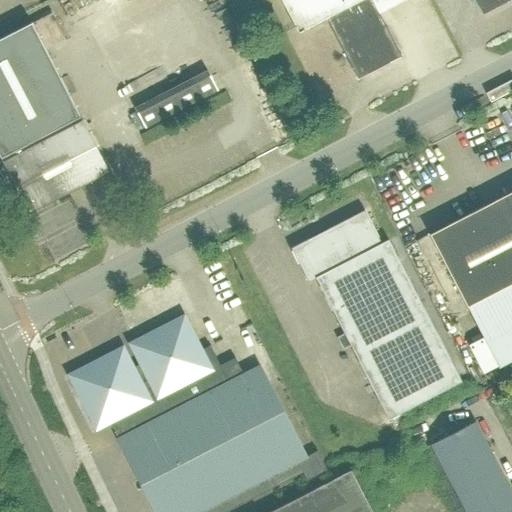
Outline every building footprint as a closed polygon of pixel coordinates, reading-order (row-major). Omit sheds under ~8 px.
[(366,76),(368,75),(402,57),(380,14),(372,0),(281,0),(296,28),(301,25),(304,31),(326,19),(353,72),(354,70),(358,67),(365,70),(367,74),(366,76)] [(511,0),(475,0),(484,15),(511,0)] [(0,38),(0,155),(3,162),(30,213),(108,172),(82,121),(83,120),(32,22),(0,38)] [(511,191),(483,207),(511,263),(511,191)] [(394,205),(383,210),(399,241),(409,236),(394,205)] [(511,263),(483,207),(429,235),(498,368),(511,360),(511,263)] [(291,249),(307,282),(315,278),(344,334),(336,338),(342,350),(350,346),(388,421),(461,383),(391,247),(384,251),(364,212),(291,249)] [(148,367),(171,413),(190,403),(242,504),(301,474),(295,463),(306,457),(259,367),(243,375),(234,358),(219,366),(209,346),(196,353),(189,339),(175,333),(159,335),(148,346),(145,363),(148,367)] [(483,350),(461,362),(468,375),(490,363),(483,350)] [(119,439),(171,413),(148,367),(130,376),(128,372),(114,364),(99,366),(87,378),(84,392),(90,406),(105,412),(119,439)] [(226,511),(242,504),(190,403),(171,413),(119,439),(117,440),(153,511),(226,511)] [(428,444),(464,511),(511,511),(511,495),(472,421),(428,444)] [(370,511),(349,472),(271,511),(370,511)]
